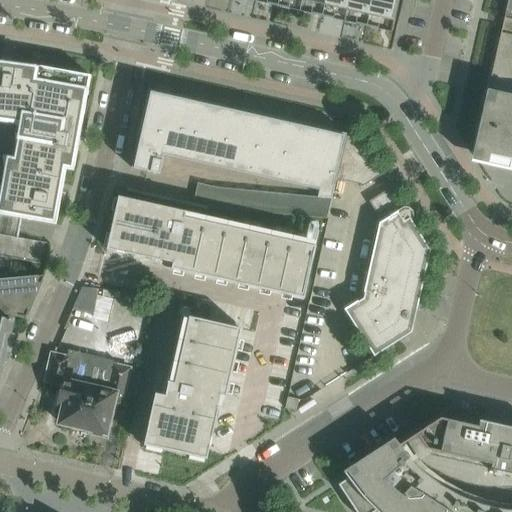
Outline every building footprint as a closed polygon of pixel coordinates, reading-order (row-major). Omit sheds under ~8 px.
[(278,0),(277,7),(299,12),(301,0),(278,0)] [(301,0),(299,12),(321,17),(325,0),(301,0)] [(325,0),(321,17),(343,22),(348,0),(325,0)] [(348,0),(343,22),(366,27),(372,0),(348,0)] [(372,0),(366,27),(391,32),(397,0),(372,0)] [(494,53),(496,53),(493,63),(492,63),(481,107),(484,108),(480,124),(478,124),(471,152),(473,153),(471,162),(511,171),(511,0),(507,0),(508,1),(501,33),(500,33),(499,39),(497,38),(494,53)] [(12,116),(24,118),(25,118),(33,66),(0,61),(0,122),(11,124),(12,116)] [(18,134),(14,158),(14,159),(66,168),(65,169),(73,171),(90,76),(33,66),(25,118),(24,118),(21,135),(18,134)] [(336,180),(346,134),(149,90),(131,168),(159,175),(163,157),(317,192),(315,198),(330,199),(331,200),(336,180)] [(347,129),(346,134),(336,180),(360,185),(361,188),(381,175),(352,130),(347,129)] [(14,159),(14,158),(7,157),(0,193),(0,214),(56,225),(65,169),(66,168),(14,159)] [(345,310),(374,356),(411,333),(412,331),(403,325),(404,321),(406,321),(407,320),(408,320),(409,319),(409,318),(409,317),(409,316),(409,315),(409,314),(408,313),(407,312),(406,312),(408,303),(417,305),(429,251),(410,220),(412,216),(411,212),(407,209),(403,209),(390,189),(369,202),(382,222),(379,224),(363,299),(345,310)] [(107,247),(107,250),(160,262),(160,260),(173,263),(171,270),(304,299),(315,246),(185,217),(186,212),(118,197),(118,199),(123,201),(120,213),(116,212),(114,222),(113,222),(112,224),(113,225),(111,235),(115,236),(113,248),(107,247)] [(0,311),(16,315),(26,318),(44,277),(44,276),(0,279),(0,311)] [(0,368),(3,356),(8,357),(9,356),(13,336),(8,335),(11,320),(0,317),(0,368)] [(155,393),(143,446),(146,446),(147,441),(162,444),(161,449),(174,452),(174,453),(176,453),(176,452),(189,455),(190,451),(205,454),(204,459),(207,460),(218,408),(217,407),(220,395),(227,397),(242,329),(189,317),(174,383),(169,382),(168,382),(167,383),(168,383),(165,396),(155,393)] [(52,355),(46,381),(61,385),(58,395),(65,397),(59,424),(89,431),(89,433),(105,437),(116,394),(122,396),(134,399),(139,376),(128,373),(129,370),(116,367),(117,362),(88,355),(68,351),(66,358),(52,355)] [(287,398),(285,409),(295,411),(298,400),(287,398)] [(355,511),(374,511),(375,511),(379,510),(381,511),(511,511),(511,427),(479,420),(479,422),(478,426),(447,420),(445,430),(439,429),(435,423),(436,423),(435,422),(399,445),(394,438),(343,471),(344,473),(347,472),(350,477),(339,484),(355,511)]
